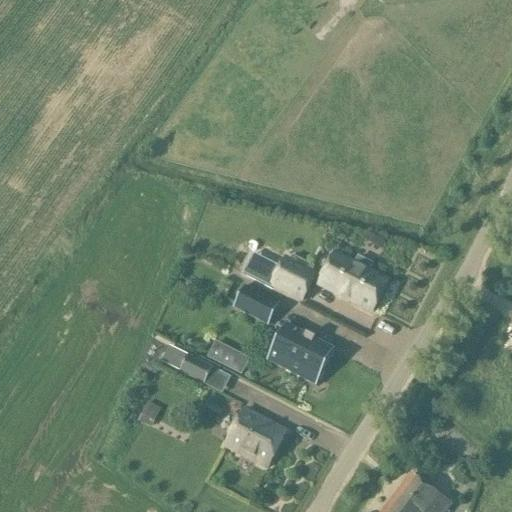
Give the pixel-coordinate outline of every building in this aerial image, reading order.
[(354,266),(335,256),(320,285),(374,312),(388,284),(369,273),(373,265),(359,257),(354,266)] [(311,281),(282,266),(267,296),(297,312),(314,279),(313,279),(311,281)] [(280,305),(245,287),(234,308),(268,326),(280,305)] [(336,351),(286,325),(267,361),(317,387),(336,351)] [(213,369),(188,356),(180,373),(204,386),(213,369)] [(235,357),(229,370),(242,377),(249,364),(235,357)] [(147,402),(139,417),(156,425),(164,410),(147,402)] [(245,411),(226,447),(269,469),(288,433),(245,411)] [(412,474),(383,511),(447,511),(453,505),(412,474)]
